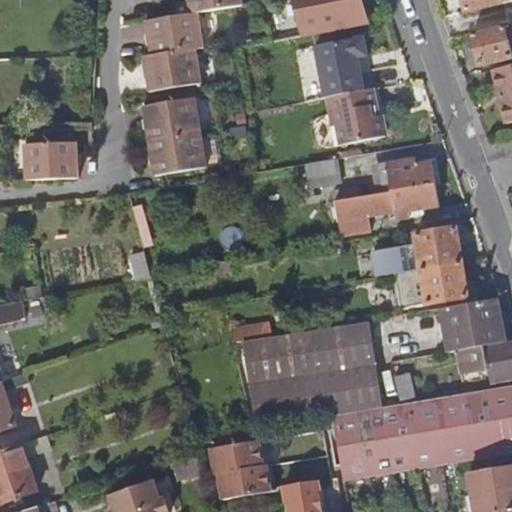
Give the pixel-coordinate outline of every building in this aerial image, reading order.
[(189,0),(190,2),(192,14),(151,21),(157,56),(148,58),(153,94),(204,86),(198,52),(207,51),(200,15),(245,7),(243,0),(189,0)] [(297,0),(306,36),(373,22),(364,0),(297,0)] [(511,0),(463,0),(467,14),(511,2),(511,0)] [(511,26),(474,36),(481,67),(511,59),(511,52),(511,47),(511,46),(511,26)] [(367,92),(363,74),(361,60),(365,59),(375,57),(371,39),(318,49),(330,100),(333,99),(367,92)] [(511,67),(488,73),(494,96),(497,95),(499,105),(496,105),(501,126),(511,123),(511,67)] [(375,91),(377,104),(384,103),(382,89),(375,91)] [(367,92),(333,99),(338,128),(342,127),(345,146),(388,138),(383,117),(374,119),(372,106),(378,105),(377,104),(375,91),(367,92)] [(154,153),(156,163),(158,176),(210,169),(198,98),(146,105),(148,119),(150,129),(154,153)] [(79,144),(28,147),(29,183),(80,180),(79,144)] [(388,195),(439,187),(435,164),(421,166),(420,159),(391,163),(391,164),(376,167),(380,189),(387,188),(388,195)] [(341,160),(309,165),(314,189),(346,184),(341,160)] [(442,208),(439,187),(388,195),(364,199),(339,204),(345,239),(376,234),(373,219),(399,215),(400,221),(428,216),(427,211),(442,208)] [(339,204),(364,199),(362,188),(337,192),(339,204)] [(133,195),(137,213),(145,211),(140,193),(133,195)] [(403,274),(466,263),(459,228),(418,236),(420,246),(398,250),(403,274)] [(156,234),(144,237),(150,258),(154,276),(167,274),(156,234)] [(397,275),(403,274),(398,250),(376,254),(381,278),(397,275)] [(147,278),(154,276),(150,258),(143,259),(147,278)] [(234,262),(217,265),(221,279),(237,275),(234,262)] [(403,274),(397,275),(405,311),(472,299),(466,263),(403,274)] [(469,351),(490,348),(494,346),(492,333),(504,330),(499,301),(465,307),(470,335),(466,336),(469,351)] [(26,302),(0,306),(0,326),(29,322),(26,302)] [(337,419),(387,410),(372,324),(245,344),(260,431),(337,419)] [(237,344),(257,341),(254,329),(234,332),(236,344),(237,344)] [(494,346),(507,344),(504,330),(492,333),(494,346)] [(494,346),(490,348),(496,384),(511,380),(511,343),(507,344),(494,346)] [(8,384),(0,387),(0,436),(18,430),(6,394),(34,385),(31,376),(8,384)] [(387,410),(337,419),(347,482),(511,453),(511,388),(408,406),(387,410)] [(52,438),(0,455),(0,504),(1,508),(40,494),(29,461),(57,450),(52,438)] [(268,468),(272,468),(268,443),(262,444),(266,469),(268,468)] [(227,501),(274,493),(268,468),(266,469),(262,444),(215,452),(219,478),(222,477),(227,501)] [(184,474),(204,468),(201,457),(181,463),(184,474)] [(268,468),(274,493),(280,492),(274,467),(272,468),(268,468)] [(204,468),(184,474),(186,483),(206,477),(204,468)] [(511,511),(511,468),(473,475),(479,511),(511,511)] [(116,511),(172,511),(168,500),(163,502),(157,483),(112,499),(116,510),(116,511)] [(326,511),(322,488),(322,483),(287,488),(290,506),(291,506),(292,511),(326,511)] [(322,488),(326,511),(331,511),(328,487),(322,488)]
